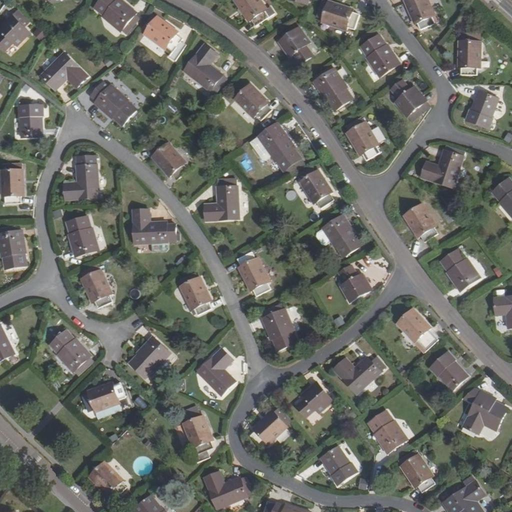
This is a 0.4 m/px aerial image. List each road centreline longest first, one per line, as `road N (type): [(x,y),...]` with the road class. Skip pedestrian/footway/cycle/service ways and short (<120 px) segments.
road 1 (residential): [(266,383),(190,226),(121,153),(77,121),(44,197),(51,279)]
road 2 (residential): [(172,0),(248,49),(288,88),(364,197)]
road 3 (residential): [(266,383),(236,424),(244,459),(328,500),(390,501),(419,511)]
road 4 (residential): [(415,273),(348,337),(266,383)]
road 5 (residential): [(377,0),(443,89),(430,128)]
road 6 (residential): [(415,273),(511,383)]
road 7 (tertiary): [(0,425),(88,511)]
